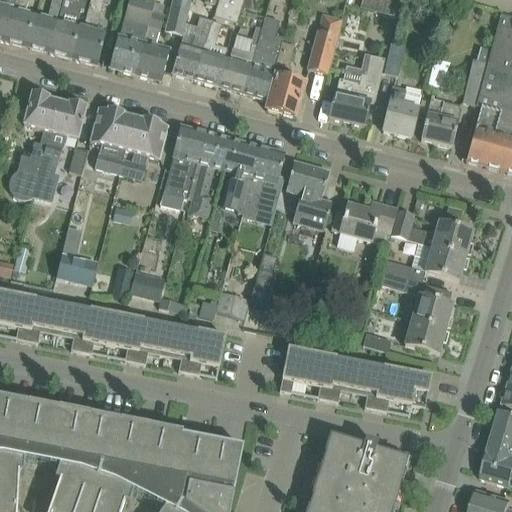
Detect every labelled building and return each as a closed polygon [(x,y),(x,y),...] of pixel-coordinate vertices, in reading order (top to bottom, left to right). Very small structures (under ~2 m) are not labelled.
[(0,0),(0,43),(4,44),(16,0),(0,0)] [(16,0),(4,44),(25,50),(34,16),(25,14),(29,0),(16,0)] [(25,50),(50,56),(65,0),(52,0),(47,20),(34,16),(25,50)] [(65,0),(50,56),(74,63),(83,29),(77,28),(81,11),(85,12),(87,2),(80,0),(65,0)] [(83,29),(74,63),(97,69),(106,36),(96,33),(105,0),(91,0),(84,30),(83,29)] [(110,72),(135,78),(155,5),(135,0),(129,0),(119,39),(118,39),(110,72)] [(173,0),(164,35),(182,40),(192,5),(174,0),(173,0)] [(244,0),(219,0),(214,19),(237,26),(244,0)] [(155,5),(135,78),(161,85),(170,52),(155,48),(159,34),(160,35),(165,18),(163,17),(165,8),(155,5)] [(322,16),(313,54),(308,73),(327,78),(337,39),(343,23),(322,16)] [(488,67),(489,67),(511,73),(511,70),(511,20),(501,17),(493,46),(492,52),(488,67)] [(265,20),(262,31),(242,97),(265,103),(270,84),(273,76),(276,64),(282,45),(283,41),(276,39),(280,24),(265,20)] [(172,77),(194,83),(212,24),(199,21),(190,52),(180,49),(172,77)] [(194,83),(219,90),(230,52),(215,48),(221,27),(212,24),(194,83)] [(219,90),(242,97),(262,31),(256,29),(252,44),(236,39),(233,51),(232,51),(232,53),(230,52),(219,90)] [(276,64),(273,76),(276,77),(266,113),(296,121),(305,85),(282,79),(285,69),(289,70),(295,49),(282,45),(276,64)] [(384,76),(398,80),(405,49),(391,45),(384,76)] [(480,49),(477,64),(488,67),(492,52),(480,49)] [(339,82),(335,97),(334,97),(328,122),(365,130),(370,106),(374,107),(384,62),(364,58),(358,86),(339,82)] [(464,106),(477,109),(484,83),(489,67),(488,67),(477,64),(472,63),(464,106)] [(489,67),(484,83),(511,90),(511,73),(489,67)] [(466,165),(492,172),(511,99),(511,90),(484,83),(477,109),(481,110),(466,165)] [(394,90),(388,115),(383,135),(411,141),(417,114),(421,97),(405,93),(394,90)] [(50,139),(60,104),(47,100),(45,97),(38,95),(35,97),(32,97),(27,116),(23,130),(43,135),(41,143),(40,148),(33,146),(30,157),(29,161),(21,159),(17,176),(12,179),(10,183),(9,187),(9,191),(11,195),(12,198),(16,202),(19,203),(24,204),(28,203),(33,202),(37,189),(41,171),(50,139)] [(511,99),(492,172),(511,177),(511,99)] [(430,103),(425,124),(421,143),(453,151),(462,110),(430,103)] [(72,107),(60,104),(50,139),(41,171),(56,175),(62,151),(64,151),(66,141),(78,144),(87,111),(83,110),(82,106),(75,105),(72,107)] [(118,178),(123,162),(125,154),(135,121),(124,119),(124,117),(108,113),(107,114),(99,112),(94,132),(91,145),(101,147),(97,159),(98,159),(95,172),(111,176),(118,178)] [(159,163),(163,150),(168,130),(160,128),(160,127),(143,122),(143,124),(135,121),(125,154),(133,156),(131,165),(123,162),(118,178),(127,181),(142,185),(145,171),(149,161),(159,163)] [(183,203),(189,205),(207,136),(181,129),(172,162),(173,162),(170,174),(190,179),(183,203)] [(207,136),(189,205),(193,206),(193,205),(194,206),(191,218),(202,221),(201,223),(208,225),(214,199),(208,197),(214,173),(225,176),(233,143),(207,136)] [(236,144),(233,143),(225,176),(227,177),(231,177),(224,204),(221,211),(239,216),(241,208),(248,182),(250,183),(259,150),(236,144)] [(286,157),(259,150),(250,183),(248,182),(241,208),(239,216),(255,221),(264,185),(277,189),(286,157)] [(69,175),(82,178),(88,154),(75,151),(69,175)] [(288,186),(286,195),(301,199),(292,226),(324,235),(333,207),(322,204),(330,176),(294,166),(288,186)] [(448,207),(445,219),(460,223),(463,211),(448,207)] [(339,237),(340,237),(386,251),(397,213),(380,208),(379,211),(371,209),(370,214),(348,208),(339,237)] [(116,210),(113,224),(131,228),(134,213),(116,210)] [(391,239),(418,247),(466,260),(473,235),(439,225),(436,238),(411,231),(414,219),(398,214),(391,239)] [(387,264),(384,276),(409,283),(412,271),(425,275),(459,285),(466,260),(418,247),(411,271),(387,264)] [(20,250),(14,272),(25,274),(30,252),(20,250)] [(62,258),(56,281),(76,286),(91,290),(97,267),(81,263),(62,258)] [(0,279),(9,281),(13,267),(0,264),(0,279)] [(261,268),(250,306),(263,310),(274,271),(261,268)] [(112,292),(111,299),(126,303),(134,274),(118,270),(112,292)] [(130,298),(159,305),(161,302),(166,283),(136,275),(130,298)] [(419,300),(412,324),(445,334),(452,308),(431,302),(434,290),(409,283),(384,276),(380,288),(419,300)] [(22,322),(27,300),(12,298),(0,295),(0,327),(18,331),(19,332),(21,322),(22,322)] [(215,315),(244,323),(250,304),(221,295),(218,308),(217,309),(215,315)] [(36,302),(27,300),(22,322),(21,322),(19,332),(18,331),(15,343),(27,345),(36,302)] [(63,307),(36,302),(27,345),(38,347),(40,336),(43,336),(56,339),(63,307)] [(161,302),(159,305),(158,312),(185,319),(188,309),(161,302)] [(214,322),(215,315),(217,309),(218,308),(203,304),(199,318),(214,322)] [(90,313),(63,307),(56,339),(63,340),(73,342),(71,354),(81,356),(90,313)] [(116,318),(90,313),(81,356),(92,358),(94,346),(110,350),(116,318)] [(143,323),(116,318),(110,350),(127,353),(124,364),(135,366),(143,323)] [(170,329),(143,323),(135,366),(145,368),(148,357),(164,360),(170,329)] [(445,334),(412,324),(405,350),(438,359),(445,334)] [(189,377),(197,334),(170,329),(164,360),(180,363),(178,375),(189,377)] [(197,334),(189,377),(199,379),(201,367),(219,371),(225,339),(197,334)] [(364,350),(389,357),(392,346),(366,339),(364,350)] [(312,357),(288,352),(279,395),(291,397),(293,385),(306,388),(312,357)] [(336,361),(312,357),(306,388),(319,391),(317,402),(327,404),(336,361)] [(359,366),(336,361),(327,404),(338,406),(340,395),(353,397),(359,366)] [(383,370),(359,366),(353,397),(366,400),(364,411),(374,413),(383,370)] [(388,394),(392,372),(383,370),(374,413),(384,415),(386,416),(389,404),(388,404),(390,394),(388,394)] [(431,380),(392,372),(388,394),(390,394),(388,404),(389,404),(425,411),(431,380)] [(511,379),(503,408),(511,410),(511,379)] [(182,437),(164,433),(0,401),(0,511),(389,511),(394,511),(406,476),(401,475),(405,462),(376,454),(378,448),(365,444),(363,450),(329,439),(324,458),(329,460),(322,483),(317,481),(311,500),(316,502),(312,511),(309,511),(308,511),(307,511),(231,511),(243,450),(210,443),(210,445),(182,439),(182,437)] [(511,419),(501,416),(489,454),(511,461),(511,419)] [(481,483),(501,489),(510,492),(510,490),(511,490),(511,461),(489,454),(481,483)] [(471,511),(508,511),(511,504),(477,494),(471,511)]
